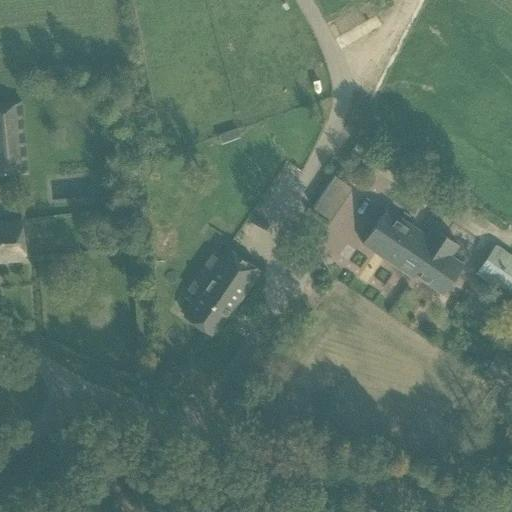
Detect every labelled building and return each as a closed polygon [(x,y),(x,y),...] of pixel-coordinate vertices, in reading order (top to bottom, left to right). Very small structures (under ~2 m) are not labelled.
[(0,103),(0,153),(9,153),(11,175),(27,174),(20,102),(0,103)] [(424,239),(418,236),(420,233),(385,210),(361,245),(412,279),(414,275),(443,295),(463,265),(450,256),(457,246),(431,229),(424,239)] [(0,262),(25,260),(22,221),(0,222),(0,262)] [(476,274),(511,298),(511,257),(495,246),(476,274)] [(231,311),(258,271),(229,251),(221,263),(211,256),(202,270),(212,277),(184,317),(211,336),(229,310),(231,311)] [(482,373),(510,390),(511,387),(511,360),(496,351),(482,373)]
